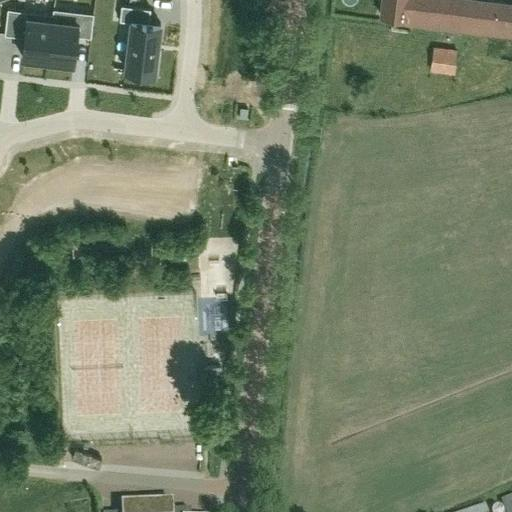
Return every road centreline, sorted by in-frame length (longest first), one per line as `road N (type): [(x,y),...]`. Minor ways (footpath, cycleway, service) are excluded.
road 1 (tertiary): [(245,511),(246,435),(281,146)]
road 2 (residential): [(181,132),(86,120),(0,137)]
road 3 (tertiary): [(281,146),(297,0)]
road 4 (residential): [(181,132),(191,0)]
